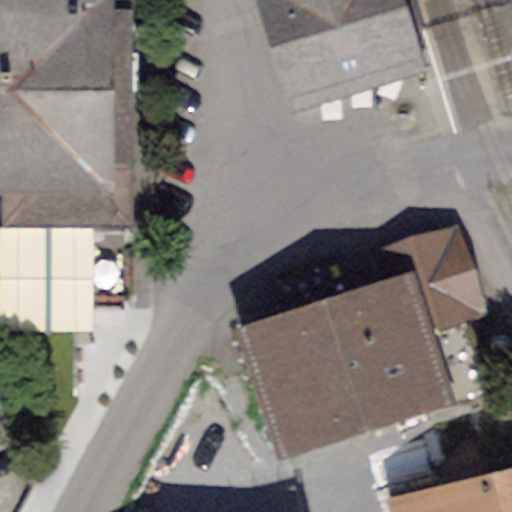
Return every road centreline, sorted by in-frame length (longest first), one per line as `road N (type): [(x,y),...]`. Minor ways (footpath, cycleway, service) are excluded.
road 1 (residential): [(79,511),(237,207)]
road 2 (residential): [(237,207),(455,164)]
road 3 (residential): [(237,207),(217,0)]
